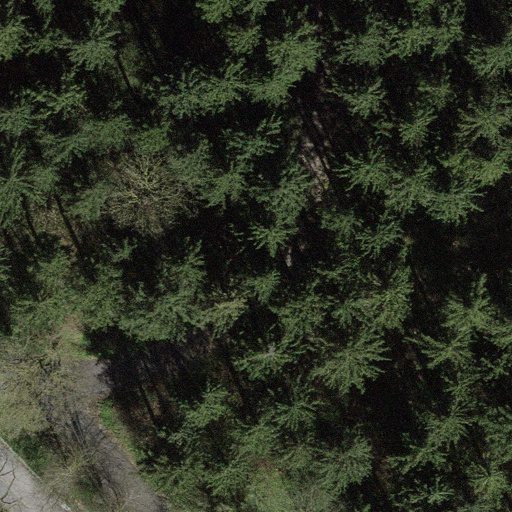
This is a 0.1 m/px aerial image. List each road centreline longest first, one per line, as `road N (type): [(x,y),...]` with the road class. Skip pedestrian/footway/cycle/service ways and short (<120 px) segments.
road 1 (track): [(331,0),(336,61),(316,171),(268,294),(165,365),(41,390)]
road 2 (track): [(0,379),(41,390),(149,511)]
